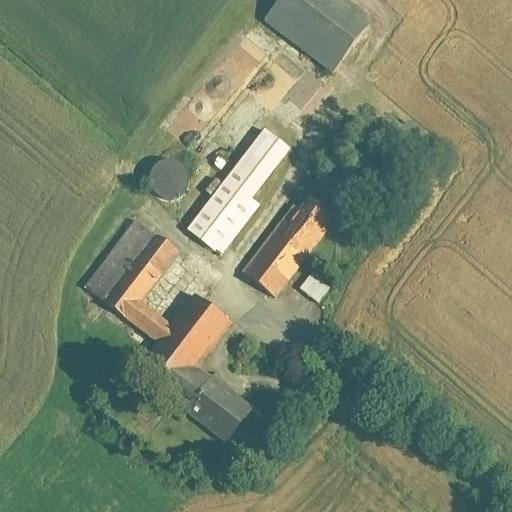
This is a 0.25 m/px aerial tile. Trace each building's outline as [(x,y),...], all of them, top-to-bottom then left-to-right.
[(323,0),(295,0),(273,28),(332,75),(366,33),(323,0)] [(264,133),(189,233),(224,259),(262,208),(254,202),(290,153),(264,133)] [(182,197),(181,162),(145,163),(146,198),(182,197)] [(299,201),(245,272),(282,300),(336,229),(299,201)] [(136,228),(91,290),(129,318),(174,256),(136,228)] [(317,305),(328,290),(307,274),(296,289),(317,305)] [(194,301),(156,360),(192,383),(230,324),(194,301)] [(210,372),(186,404),(237,443),(261,411),(210,372)]
